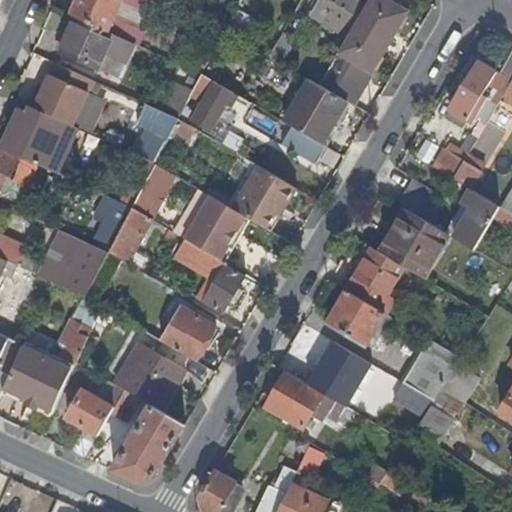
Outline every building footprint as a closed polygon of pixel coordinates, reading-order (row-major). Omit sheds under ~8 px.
[(79,0),(71,17),(77,19),(114,36),(129,42),(136,46),(142,32),(115,20),(123,0),(79,0)] [(184,0),(179,11),(225,32),(230,22),(235,13),(207,0),(206,0),(184,0)] [(366,0),(319,0),(310,16),(347,38),(369,1),(366,0)] [(407,14),(382,0),(370,0),(369,1),(347,38),(338,53),(352,61),(372,72),(407,14)] [(235,13),(230,22),(248,33),(254,22),(235,12),(235,13)] [(114,36),(77,19),(62,54),(98,71),(114,36)] [(248,33),(230,22),(225,32),(244,43),(248,33)] [(282,34),(269,57),(281,65),(294,41),(282,34)] [(113,77),(129,42),(114,36),(98,71),(113,77)] [(212,56),(197,48),(186,68),(202,76),(212,56)] [(352,107),(372,72),(352,61),(332,95),(348,104),(352,106),(352,107)] [(95,82),(55,63),(44,87),(41,94),(36,92),(30,107),(31,108),(35,110),(74,128),(95,82)] [(480,123),(486,126),(503,97),(511,84),(478,64),(449,111),(471,125),(475,120),(480,123)] [(202,76),(191,97),(202,103),(193,121),(212,131),(225,107),(230,110),(238,97),(202,76)] [(511,81),(511,84),(503,97),(511,102),(511,81)] [(310,82),(285,125),(292,129),(319,145),(334,120),(337,121),(348,104),(332,95),(318,87),(310,82)] [(169,99),(163,113),(179,120),(186,107),(169,99)] [(327,150),(352,106),(348,104),(337,121),(334,120),(319,145),(327,150)] [(138,126),(169,140),(170,136),(179,121),(179,120),(163,113),(146,105),(138,126)] [(179,120),(179,121),(185,124),(192,110),(186,107),(179,120)] [(22,110),(3,150),(19,157),(43,168),(56,174),(70,145),(77,129),(74,128),(35,110),(32,115),(28,113),(22,110)] [(271,135),(279,121),(267,115),(259,128),(271,135)] [(187,145),(195,130),(185,124),(179,121),(170,136),(187,145)] [(478,140),(486,126),(480,123),(471,136),(478,140)] [(317,166),(327,150),(319,145),(292,129),(282,145),(317,166)] [(227,135),(222,146),(232,153),(238,141),(227,135)] [(423,139),(417,157),(431,161),(436,143),(423,139)] [(82,151),(70,145),(56,174),(68,180),(82,151)] [(451,145),(448,150),(466,160),(467,158),(469,155),(451,145)] [(466,160),(448,150),(446,149),(434,169),(454,181),(465,162),(466,160)] [(37,181),(43,168),(19,157),(18,159),(0,151),(0,195),(16,203),(23,187),(13,182),(17,172),(37,181)] [(465,162),(482,173),(485,169),(467,158),(466,160),(465,162)] [(143,160),(131,183),(143,189),(149,178),(155,165),(143,160)] [(482,173),(465,162),(454,181),(471,191),(482,173)] [(173,175),(155,165),(149,178),(143,189),(137,200),(132,209),(150,219),(173,175)] [(234,211),(259,168),(254,165),(229,208),(234,211)] [(259,168),(234,211),(247,218),(251,221),(267,230),(276,216),(282,206),(287,208),(297,191),(259,168)] [(413,181),(398,206),(405,210),(432,226),(445,205),(439,201),(441,197),(413,181)] [(143,189),(131,183),(120,204),(132,209),(137,200),(143,189)] [(473,210),(456,240),(475,252),(494,220),(500,209),(472,191),(464,205),(473,210)] [(511,191),(500,209),(511,215),(511,191)] [(222,261),(247,218),(234,211),(229,208),(210,197),(186,240),(201,249),(222,261)] [(100,199),(91,215),(107,223),(115,207),(100,199)] [(120,204),(98,249),(109,254),(132,209),(120,204)] [(280,218),(287,208),(282,206),(276,216),(280,218)] [(120,260),(129,265),(139,271),(145,260),(133,253),(150,220),(150,219),(132,209),(109,254),(120,260)] [(494,220),(511,230),(511,215),(500,209),(494,220)] [(425,280),(450,237),(432,226),(405,210),(381,254),(405,269),(425,280)] [(226,264),(251,221),(247,218),(222,261),(226,264)] [(74,238),(50,227),(48,232),(72,243),(74,238)] [(184,239),(168,230),(164,235),(181,245),(184,239)] [(20,256),(16,266),(52,282),(53,283),(82,296),(86,298),(109,254),(98,249),(89,245),(70,283),(49,274),(51,270),(20,256)] [(360,258),(365,261),(372,249),(366,246),(360,258)] [(20,256),(1,248),(0,250),(0,258),(8,262),(16,266),(20,256)] [(211,292),(205,303),(224,314),(245,278),(226,267),(228,265),(226,264),(222,261),(201,249),(195,260),(221,275),(211,292)] [(380,312),(405,269),(381,254),(372,249),(365,261),(355,277),(351,275),(343,290),(347,292),(380,312)] [(120,260),(109,254),(86,298),(96,304),(109,280),(120,260)] [(120,260),(109,280),(118,284),(119,283),(129,265),(120,260)] [(8,262),(0,279),(0,335),(24,346),(27,341),(32,329),(53,283),(52,282),(16,266),(8,262)] [(199,300),(205,303),(211,292),(206,289),(199,300)] [(368,342),(384,314),(380,312),(347,292),(327,324),(366,347),(368,342)] [(82,296),(74,311),(96,322),(103,308),(96,304),(86,298),(82,296)] [(181,308),(161,342),(194,362),(215,327),(181,308)] [(40,333),(32,329),(27,341),(24,346),(11,374),(0,398),(0,418),(4,420),(13,401),(39,414),(44,404),(55,409),(76,365),(88,340),(96,322),(74,311),(57,346),(64,349),(54,370),(49,381),(27,371),(29,358),(40,333)] [(130,312),(125,321),(143,331),(148,323),(130,312)] [(390,317),(384,314),(368,342),(373,345),(390,317)] [(106,326),(96,322),(88,340),(97,344),(106,326)] [(0,368),(11,374),(24,346),(0,335),(0,368)] [(404,384),(434,402),(439,396),(443,389),(458,365),(461,360),(430,341),(404,384)] [(152,406),(163,412),(187,371),(140,343),(116,384),(117,385),(126,390),(141,399),(152,406)] [(54,370),(29,358),(27,371),(49,381),(54,370)] [(511,363),(511,366),(511,392),(500,412),(511,419),(511,363)] [(482,380),(458,365),(443,389),(463,402),(467,405),(482,380)] [(267,407),(303,428),(311,414),(322,421),(326,413),(337,419),(340,413),(344,406),(287,372),(267,407)] [(427,413),(434,402),(404,384),(398,395),(427,413)] [(86,429),(98,436),(111,414),(115,408),(126,390),(117,385),(107,403),(80,388),(77,393),(82,395),(68,419),(86,429)] [(434,402),(427,413),(415,431),(436,445),(463,402),(443,389),(439,396),(434,402)] [(127,424),(141,399),(126,390),(115,408),(111,414),(127,424)] [(152,406),(113,471),(139,483),(154,479),(186,425),(163,412),(152,406)] [(352,411),(344,406),(340,413),(348,418),(352,411)] [(85,458),(98,436),(86,429),(72,452),(85,458)] [(306,455),(310,445),(301,439),(295,450),(306,455)] [(318,450),(310,445),(306,455),(300,467),(308,471),(318,450)] [(256,511),(278,511),(291,485),(297,472),(285,467),(274,489),(268,487),(256,511)] [(242,487),(215,472),(200,498),(203,511),(232,511),(234,509),(233,505),(237,503),(243,492),(242,487)] [(425,511),(431,501),(389,473),(381,484),(425,511)] [(291,485),(278,511),(323,511),(328,503),(291,485)]
